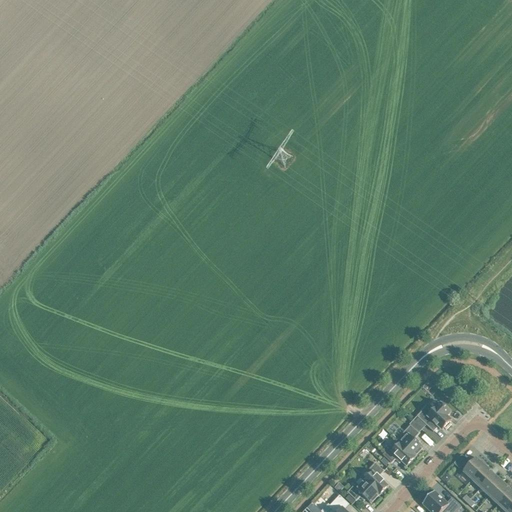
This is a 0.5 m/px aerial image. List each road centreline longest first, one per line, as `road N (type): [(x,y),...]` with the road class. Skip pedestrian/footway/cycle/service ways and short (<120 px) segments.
road 1 (tertiary): [(428,352),(275,511)]
road 2 (residential): [(511,451),(471,425),(389,511)]
